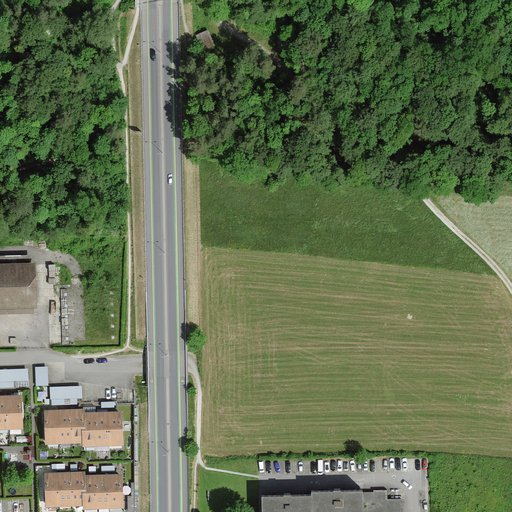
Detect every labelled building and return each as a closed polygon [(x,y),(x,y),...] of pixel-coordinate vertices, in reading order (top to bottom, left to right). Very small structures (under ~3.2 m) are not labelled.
[(210,31),(197,36),(204,56),(217,51),(210,31)] [(275,163),(261,166),(263,176),(277,173),(275,163)] [(33,254),(0,254),(0,313),(38,313),(38,305),(54,305),(53,262),(33,263),(33,254)] [(50,369),(38,370),(38,387),(50,387),(50,369)] [(0,383),(30,383),(29,370),(0,371),(0,383)] [(85,388),(52,389),(53,400),(86,399),(85,388)] [(0,399),(0,433),(31,432),(29,398),(0,399)] [(91,415),(91,408),(47,411),(50,447),(88,445),(89,450),(131,447),(129,413),(91,415)] [(89,477),(89,470),(45,473),(48,509),(86,507),(87,511),(129,509),(127,475),(89,477)] [(316,498),(267,498),(266,511),(367,511),(368,493),(316,494),(316,498)]
